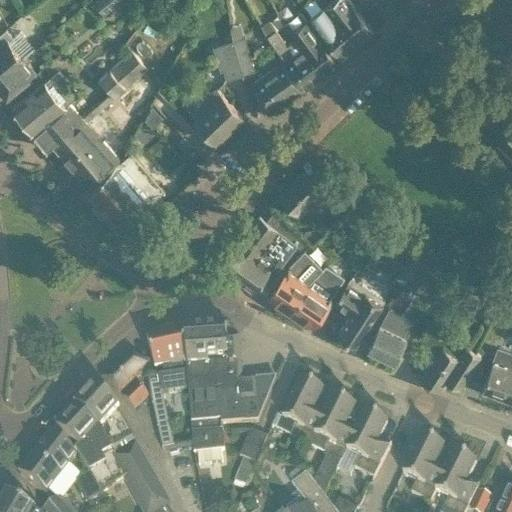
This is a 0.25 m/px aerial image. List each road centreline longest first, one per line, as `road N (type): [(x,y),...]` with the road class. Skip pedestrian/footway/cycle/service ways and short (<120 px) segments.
road 1 (residential): [(160,285),(438,0)]
road 2 (unclassified): [(160,285),(511,429)]
road 3 (residential): [(27,428),(160,285)]
road 4 (residential): [(160,285),(71,230),(12,181)]
